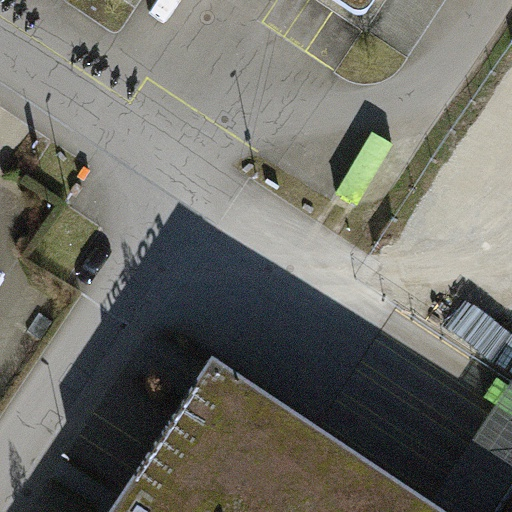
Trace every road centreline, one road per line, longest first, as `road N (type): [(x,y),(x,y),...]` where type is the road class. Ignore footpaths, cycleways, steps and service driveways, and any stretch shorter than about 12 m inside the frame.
road 1 (residential): [(0,37),(200,168),(0,475)]
road 2 (unknown): [(200,168),(414,107),(491,0)]
